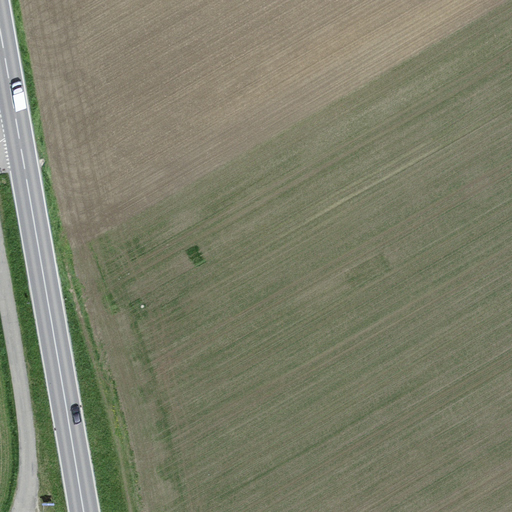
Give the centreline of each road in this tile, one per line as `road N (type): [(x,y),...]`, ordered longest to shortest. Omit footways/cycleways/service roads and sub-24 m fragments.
road 1 (secondary): [(83,511),(18,129)]
road 2 (unclassified): [(0,269),(27,445),(22,511)]
